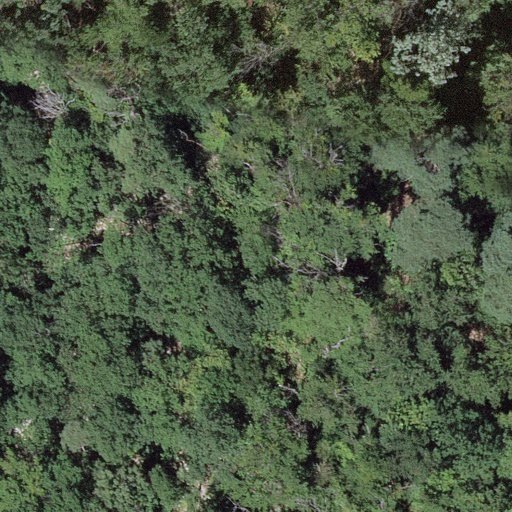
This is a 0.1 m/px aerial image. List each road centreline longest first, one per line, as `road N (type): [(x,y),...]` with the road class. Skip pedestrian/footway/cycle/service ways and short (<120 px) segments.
road 1 (track): [(0,246),(511,336)]
road 2 (motorway): [(409,0),(511,76)]
